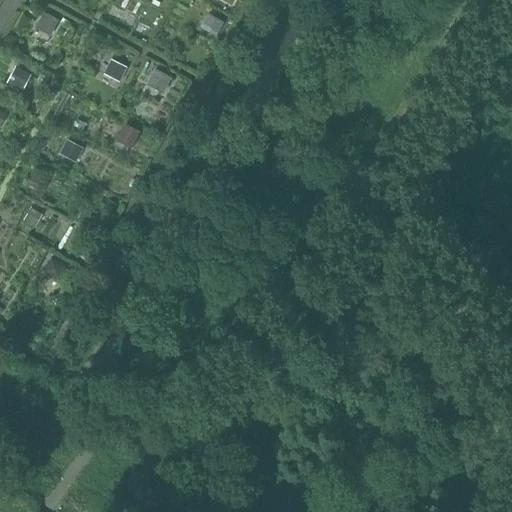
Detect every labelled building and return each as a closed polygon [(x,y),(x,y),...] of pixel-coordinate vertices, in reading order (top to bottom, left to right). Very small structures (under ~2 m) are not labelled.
[(36,28),(50,37),(59,21),(44,13),(36,28)] [(217,37),(225,23),(209,14),(201,28),(217,37)] [(120,82),(127,68),(112,60),(104,74),(120,82)] [(30,76),(16,69),(9,83),(22,91),(30,76)] [(164,93),(172,78),(155,69),(147,84),(164,93)] [(125,128),(116,144),(132,152),(140,135),(125,128)] [(76,162),(83,149),(68,141),(61,154),(76,162)] [(33,176),(25,189),(41,198),(49,184),(33,176)] [(113,210),(116,204),(109,201),(107,206),(113,210)] [(25,221),(36,226),(43,214),(31,208),(25,221)] [(66,267),(52,259),(44,274),(58,281),(66,267)]
